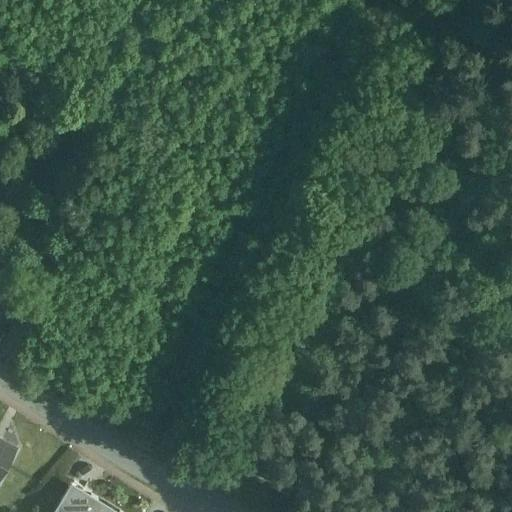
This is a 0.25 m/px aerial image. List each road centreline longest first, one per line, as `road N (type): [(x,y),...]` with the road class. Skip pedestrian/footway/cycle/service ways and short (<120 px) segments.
road 1 (unknown): [(311,511),(276,493),(248,464),(251,395),(379,168),(428,0)]
road 2 (residential): [(0,382),(226,511)]
